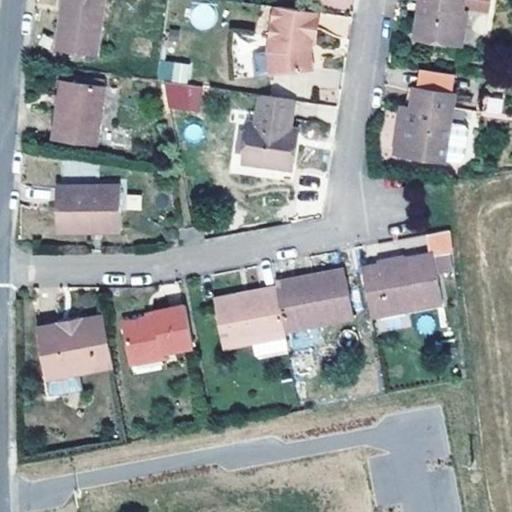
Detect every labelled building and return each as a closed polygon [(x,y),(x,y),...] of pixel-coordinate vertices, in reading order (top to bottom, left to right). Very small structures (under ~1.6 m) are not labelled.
[(97,55),(104,0),(62,0),(56,49),(97,55)] [(425,4),(420,36),(462,42),(467,9),(488,12),(490,0),(420,0),(420,3),(425,4)] [(313,43),(317,12),(274,5),(267,51),(270,74),(313,68),(311,51),(306,51),(307,42),(313,43)] [(270,74),(267,51),(256,52),(253,57),(255,76),(270,74)] [(160,60),(158,80),(188,84),(190,64),(160,60)] [(414,68),(412,87),(453,93),(456,74),(414,68)] [(106,79),(62,73),(62,79),(105,86),(106,79)] [(96,144),(105,86),(62,79),(53,138),(96,144)] [(202,109),(200,83),(165,86),(167,112),(202,109)] [(450,122),(455,93),(412,87),(410,86),(407,105),(413,106),(405,154),(445,159),(460,162),(464,159),(468,128),(465,124),(450,122)] [(289,140),(290,128),(294,99),(260,94),(256,123),(250,122),(245,162),(290,168),(294,141),(289,140)] [(502,113),(502,96),(483,96),(483,113),(502,113)] [(405,154),(413,106),(407,105),(403,104),(395,152),(405,154)] [(121,231),(121,184),(57,184),(57,231),(121,231)] [(452,270),(449,251),(434,253),(438,273),(452,270)] [(444,302),(438,273),(434,253),(362,267),(369,301),(378,300),(381,314),(444,302)] [(293,286),(346,276),(345,269),(292,279),(293,286)] [(362,303),(356,274),(346,276),(352,304),(362,303)] [(352,304),(346,276),(293,286),(277,289),(285,330),(354,317),(352,304)] [(285,330),(277,289),(277,287),(261,290),(263,297),(216,305),(224,347),(253,341),(256,355),(288,349),(286,335),(285,330)] [(216,305),(263,297),(261,290),(215,299),(216,305)] [(381,314),(378,300),(369,301),(372,315),(381,314)] [(194,346),(186,305),(155,310),(156,315),(147,317),(124,322),(131,363),(165,357),(164,351),(194,346)] [(113,364),(104,315),(80,320),(81,325),(61,328),(60,323),(37,328),(46,377),(113,364)] [(80,320),(80,316),(60,320),(60,323),(61,328),(81,325),(80,320)]
